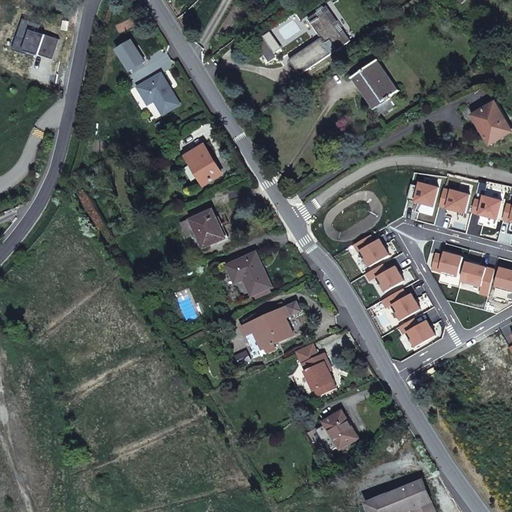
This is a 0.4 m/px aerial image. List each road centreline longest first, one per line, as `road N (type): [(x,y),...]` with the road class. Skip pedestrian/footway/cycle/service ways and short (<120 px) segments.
road 1 (residential): [(479,511),(291,214)]
road 2 (residential): [(94,0),(56,171),(35,215),(0,256)]
road 3 (residential): [(291,214),(153,0)]
road 4 (residential): [(291,214),(351,174),(385,164),(432,162),(511,182)]
